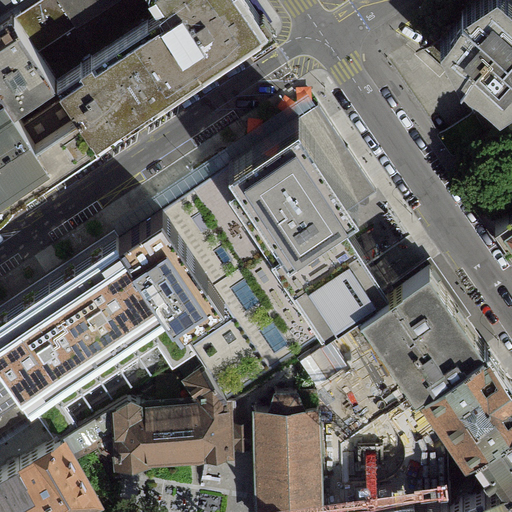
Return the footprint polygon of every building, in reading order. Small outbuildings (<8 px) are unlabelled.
[(77,27),(59,0),(35,0),(15,14),(40,52),(77,27)] [(58,78),(157,12),(149,0),(116,0),(77,27),(40,52),(55,75),(58,78)] [(59,0),(77,27),(116,0),(59,0)] [(158,0),(164,8),(205,72),(270,28),(250,0),(158,0)] [(511,0),(474,0),(464,7),(441,37),(462,72),(479,86),(500,104),(511,96),(511,0)] [(64,87),(68,93),(100,141),(205,72),(164,8),(157,12),(58,78),(64,87)] [(0,23),(0,82),(13,102),(55,75),(40,52),(15,14),(0,23)] [(58,78),(55,75),(13,102),(21,116),(64,87),(58,78)] [(0,110),(13,102),(0,82),(0,110)] [(100,141),(68,93),(25,121),(56,170),(100,141)] [(13,102),(0,110),(0,207),(56,170),(25,121),(21,116),(13,102)] [(290,247),(338,214),(356,203),(298,115),(232,160),(246,182),(290,247)] [(234,190),(219,168),(212,157),(132,214),(174,276),(205,322),(187,334),(197,349),(206,363),(229,396),(328,330),(234,190)] [(246,182),(232,160),(219,168),(234,190),(246,182)] [(328,330),(362,307),(390,289),(338,214),(290,247),(246,182),(234,190),(328,330)] [(511,207),(497,217),(511,238),(511,207)] [(174,276),(132,214),(114,224),(121,234),(155,287),(174,276)] [(51,281),(98,350),(167,305),(155,287),(121,234),(51,281)] [(390,289),(362,307),(418,389),(426,383),(486,342),(430,260),(390,289)] [(0,315),(0,353),(29,396),(98,350),(51,281),(0,315)] [(29,396),(36,405),(57,436),(63,432),(79,421),(66,403),(85,390),(93,392),(139,361),(141,353),(159,342),(174,364),(197,349),(187,334),(167,305),(98,350),(29,396)] [(354,348),(344,332),(303,358),(312,373),(354,348)] [(511,380),(486,342),(426,383),(472,451),(475,450),(511,423),(511,380)] [(0,428),(36,405),(29,396),(0,353),(0,428)] [(79,421),(63,432),(75,454),(100,440),(103,447),(112,451),(121,451),(121,457),(206,450),(229,448),(229,445),(228,425),(229,396),(206,363),(189,374),(200,390),(200,395),(142,400),(142,397),(128,392),(79,421)] [(271,403),(255,403),(256,425),(256,444),(258,511),(325,511),(322,401),(318,401),(306,402),(301,388),(299,385),(276,385),(271,403)] [(317,387),(301,388),(306,402),(318,401),(317,387)] [(511,423),(475,450),(486,465),(493,461),(508,480),(511,484),(511,482),(511,423)] [(256,425),(228,425),(229,445),(256,444),(256,425)] [(0,511),(66,511),(98,494),(75,454),(63,432),(57,436),(0,467),(0,511)] [(443,476),(450,476),(448,435),(436,436),(436,452),(428,453),(428,463),(443,463),(443,476)] [(428,453),(386,454),(388,511),(451,511),(451,502),(450,476),(443,476),(443,463),(428,463),(428,453)] [(511,511),(511,482),(511,484),(508,480),(486,489),(495,511),(511,511)] [(495,511),(486,489),(451,502),(451,511),(495,511)]
